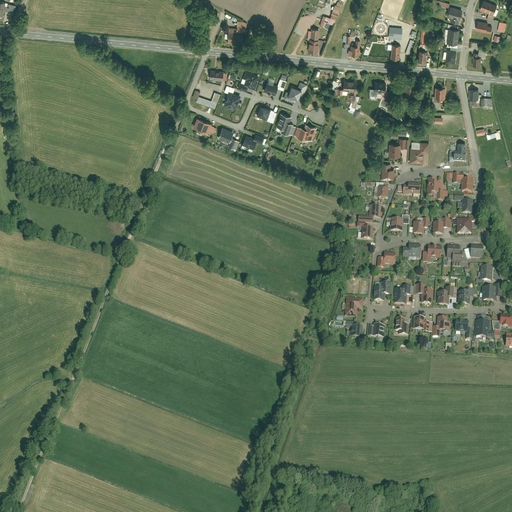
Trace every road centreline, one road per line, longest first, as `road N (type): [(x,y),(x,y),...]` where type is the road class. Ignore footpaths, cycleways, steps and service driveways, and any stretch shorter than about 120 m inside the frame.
road 1 (track): [(186,99),(18,511)]
road 2 (tertiary): [(462,76),(206,52)]
road 3 (residential): [(206,52),(187,106),(233,126),(259,96),(317,116)]
road 4 (tertiary): [(206,52),(9,33)]
road 5 (residential): [(511,306),(376,311)]
